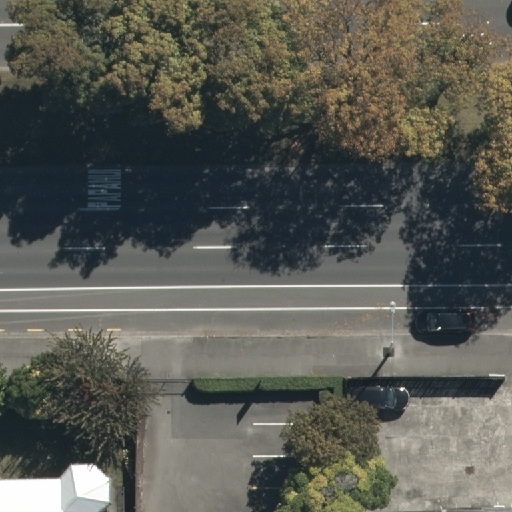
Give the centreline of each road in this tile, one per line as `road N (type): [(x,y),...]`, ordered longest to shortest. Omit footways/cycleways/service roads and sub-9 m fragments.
road 1 (primary): [(511,225),(0,228)]
road 2 (primary): [(0,2),(261,0)]
